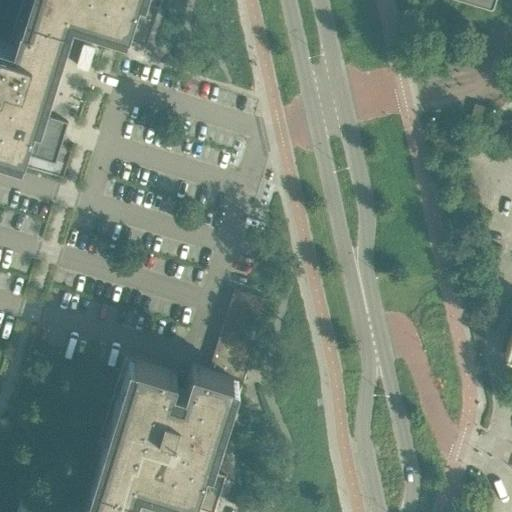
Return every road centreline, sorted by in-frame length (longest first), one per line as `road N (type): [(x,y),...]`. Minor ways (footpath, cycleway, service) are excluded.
road 1 (tertiary): [(364,283),(366,214),(348,108)]
road 2 (tertiary): [(315,116),(346,247),(364,283)]
road 3 (tertiary): [(406,511),(412,492),(379,345)]
road 4 (tertiary): [(379,345),(360,435),(379,511)]
